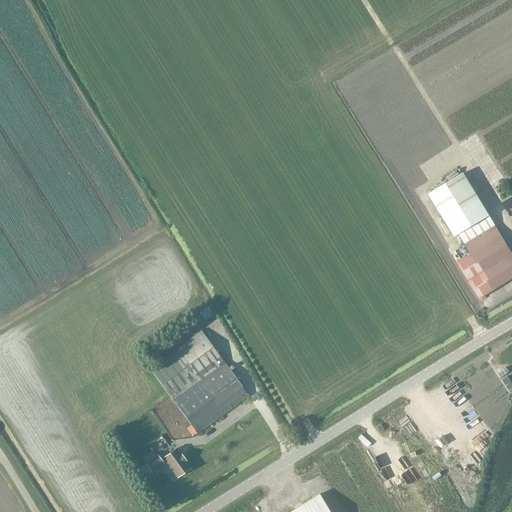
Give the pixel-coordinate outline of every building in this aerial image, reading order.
[(489,216),(463,173),(428,195),(454,237),(489,216)] [(511,253),(496,227),(467,244),(465,245),(471,255),(457,263),(479,299),(511,278),(511,253)] [(149,369),(190,425),(187,428),(193,436),(248,396),(201,331),(149,369)] [(475,374),(489,366),(484,357),(470,364),(475,374)] [(146,464),(152,472),(166,462),(177,477),(190,468),(185,461),(181,455),(180,455),(176,449),(160,460),(157,455),(146,464)] [(289,511),(330,511),(319,493),(289,511)]
